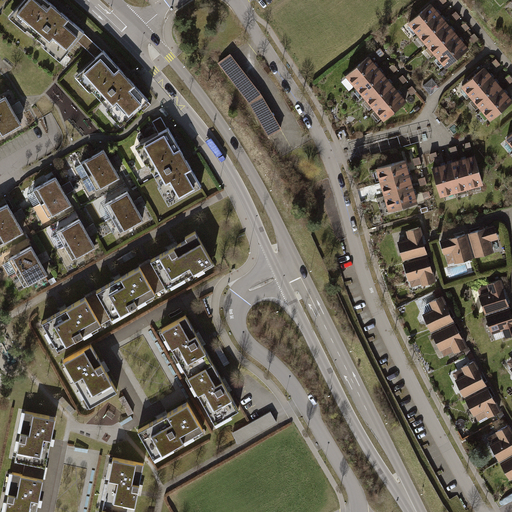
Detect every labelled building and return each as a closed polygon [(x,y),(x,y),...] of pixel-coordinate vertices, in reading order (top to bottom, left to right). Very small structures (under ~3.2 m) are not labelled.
[(82,34),(42,0),(27,0),(13,16),(62,57),(82,34)] [(430,2),(407,21),(446,66),(468,47),(430,2)] [(230,53),(217,63),(249,104),(268,137),(281,128),(262,95),(230,53)] [(147,101),(105,54),(82,75),(124,122),(147,101)] [(368,54),(346,73),(383,118),(406,99),(368,54)] [(511,99),(511,98),(484,65),(462,84),(491,118),(511,99)] [(4,93),(0,95),(0,113),(12,107),(4,93)] [(163,106),(160,109),(165,116),(169,113),(163,106)] [(0,131),(20,121),(12,107),(0,113),(0,131)] [(168,136),(141,150),(170,202),(196,188),(168,136)] [(103,148),(79,161),(87,175),(111,161),(103,148)] [(476,155),(432,168),(441,197),(484,184),(476,155)] [(119,175),(111,161),(87,175),(94,189),(119,175)] [(403,161),(376,169),(388,212),(416,204),(403,161)] [(55,174),(31,187),(38,201),(62,188),(55,174)] [(70,201),(62,188),(38,201),(45,215),(70,201)] [(127,189),(102,203),(110,216),(134,203),(127,189)] [(6,203),(0,206),(0,224),(14,217),(6,203)] [(142,217),(134,203),(110,216),(117,230),(142,217)] [(0,242),(22,230),(14,217),(0,224),(0,242)] [(79,217),(55,230),(63,244),(87,230),(79,217)] [(495,226),(469,233),(476,257),(494,252),(491,241),(499,239),(495,226)] [(408,239),(398,242),(403,260),(427,253),(420,227),(406,232),(408,239)] [(95,244),(87,230),(63,244),(70,257),(95,244)] [(187,240),(151,260),(167,289),(213,263),(195,231),(185,236),(187,240)] [(467,234),(441,241),(445,254),(451,252),(455,264),(474,258),(467,234)] [(31,245),(6,258),(14,272),(38,258),(31,245)] [(428,256),(403,263),(409,282),(420,278),(422,285),(436,281),(428,256)] [(46,272),(38,258),(14,272),(21,285),(46,272)] [(151,260),(139,266),(155,295),(167,289),(151,260)] [(155,295),(139,266),(95,291),(111,320),(155,295)] [(489,290),(480,293),(485,311),(509,304),(501,278),(487,282),(489,290)] [(95,291),(85,297),(101,326),(111,320),(95,291)] [(425,314),(431,329),(454,319),(443,296),(429,302),(433,311),(425,314)] [(101,326),(85,297),(41,322),(57,351),(101,326)] [(511,314),(509,306),(486,314),(492,333),(504,328),(506,334),(511,332),(511,314)] [(185,372),(209,358),(183,312),(159,325),(185,372)] [(456,322),(433,333),(440,348),(451,344),(454,350),(466,344),(456,322)] [(230,363),(220,345),(215,349),(224,366),(230,363)] [(87,347),(61,362),(88,407),(114,392),(87,347)] [(212,420),(236,407),(209,358),(185,372),(212,420)] [(466,374),(456,379),(464,396),(487,385),(475,359),(461,366),(466,374)] [(488,389),(465,400),(473,416),(485,410),(489,417),(500,411),(488,389)] [(190,406),(141,433),(156,459),(205,433),(190,406)] [(53,415),(23,409),(13,459),(23,461),(21,473),(41,477),(53,415)] [(501,440),(491,445),(500,461),(511,455),(511,428),(510,425),(497,432),(501,440)] [(141,461),(110,455),(99,507),(126,511),(130,511),(135,492),(141,461)] [(511,457),(502,464),(511,480),(511,479),(511,457)] [(21,473),(11,471),(2,511),(34,511),(41,477),(21,473)]
